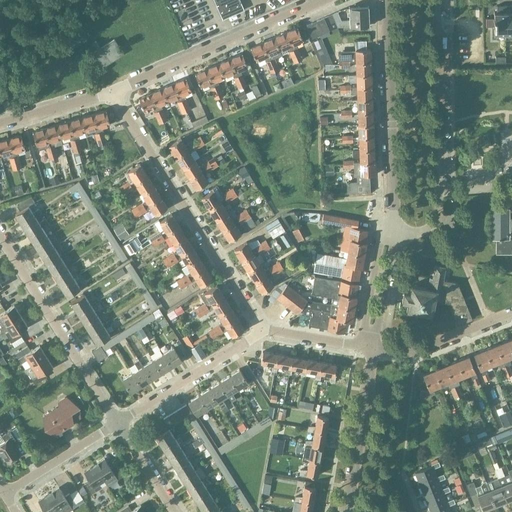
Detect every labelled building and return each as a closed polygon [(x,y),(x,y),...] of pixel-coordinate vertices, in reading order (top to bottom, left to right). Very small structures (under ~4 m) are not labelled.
[(214,0),(222,19),(244,10),(240,0),(214,0)] [(257,0),(263,11),(280,1),(279,0),(257,0)] [(511,32),(511,5),(496,5),(496,11),(494,11),(494,18),(493,18),(485,18),(485,26),(493,26),(494,26),(494,33),(511,32)] [(349,26),(369,25),(368,6),(349,6),(349,20),(349,26)] [(349,26),(349,20),(341,20),(337,12),(323,18),(329,30),(331,30),(333,34),(339,31),(337,27),(349,27),(349,26)] [(329,30),(323,18),(323,17),(306,25),(312,38),(329,30)] [(192,18),(192,31),(202,31),(202,18),(192,18)] [(292,57),(299,54),(297,48),(295,43),(303,40),(297,27),(285,32),(293,50),(289,51),(292,57)] [(281,55),(289,51),(293,50),(285,32),(274,37),(279,50),(281,55)] [(272,54),(279,50),(274,37),(262,42),(270,60),(274,58),(272,54)] [(88,55),(95,67),(97,70),(123,54),(114,39),(100,48),(95,40),(90,44),(95,51),(88,55)] [(276,64),(274,58),(270,60),(262,42),(250,47),(256,61),(264,57),(266,62),(266,61),(268,67),(276,64)] [(355,62),(370,62),(370,49),(338,50),(339,68),(344,68),(344,61),(349,60),(349,62),(355,62)] [(236,83),(244,80),(241,74),(242,74),(240,70),(247,66),(242,53),(230,58),(237,76),(234,78),(236,83)] [(299,54),(292,57),(294,63),(302,59),(299,54)] [(232,73),(234,78),(237,76),(230,58),(218,63),(224,77),(232,73)] [(356,75),(371,74),(370,62),(355,62),(356,75)] [(216,80),(224,77),(218,63),(207,69),(214,86),(218,84),(216,80)] [(276,64),(268,67),(271,73),(279,69),(276,64)] [(221,90),(218,84),(214,86),(207,69),(195,74),(200,87),(208,83),(210,88),(211,88),(213,93),(221,90)] [(356,75),(350,76),(350,82),(356,81),(356,87),(371,87),(371,74),(356,75)] [(180,108),(188,105),(185,99),(183,94),(191,91),(186,78),(174,83),(181,100),(178,102),(180,108)] [(244,80),(236,83),(239,89),(246,86),(244,80)] [(177,102),(178,102),(181,100),(174,83),(162,88),(168,101),(175,98),(177,102)] [(251,88),(257,98),(261,96),(255,86),(251,88)] [(357,100),(372,99),(371,87),(356,87),(350,88),(350,94),(357,94),(357,100)] [(0,101),(8,99),(5,88),(0,89),(0,101)] [(160,104),(168,101),(162,88),(151,93),(158,111),(162,109),(160,104)] [(242,102),(254,96),(251,89),(239,95),(242,102)] [(221,90),(213,93),(215,99),(223,96),(221,90)] [(165,115),(162,109),(158,111),(151,93),(139,98),(144,111),(152,108),(154,112),(157,118),(165,115)] [(357,112),(372,112),(372,99),(357,100),(357,112)] [(188,105),(180,108),(183,114),(190,110),(188,105)] [(96,140),(104,137),(103,131),(101,127),(110,124),(106,111),(93,114),(99,133),(95,134),(96,140)] [(358,125),(373,124),(372,112),(357,112),(358,125)] [(87,136),(95,134),(99,133),(93,114),(81,118),(85,131),(87,136)] [(327,115),(327,124),(339,123),(339,114),(327,115)] [(165,115),(157,118),(159,124),(167,120),(165,115)] [(204,115),(191,122),(194,128),(207,122),(204,115)] [(77,133),(85,131),(81,118),(69,121),(75,140),(79,138),(77,133)] [(80,144),(79,138),(75,140),(69,121),(57,125),(61,138),(69,136),(72,147),(80,144)] [(359,137),(373,137),(373,124),(358,125),(359,137)] [(53,141),(61,138),(57,125),(45,128),(50,147),(54,146),(53,141)] [(56,151),(54,146),(50,147),(45,128),(32,132),(37,150),(46,148),(48,154),(56,151)] [(11,164),(19,162),(16,151),(25,149),(21,135),(8,139),(14,157),(10,158),(11,164)] [(104,137),(96,140),(98,146),(106,143),(104,137)] [(195,140),(199,147),(204,144),(200,137),(195,140)] [(359,150),(374,149),(373,137),(359,137),(359,150)] [(199,147),(195,140),(190,143),(189,143),(185,146),(181,138),(169,146),(176,157),(192,147),(194,150),(199,147)] [(8,153),(10,158),(14,157),(8,139),(0,141),(0,155),(0,156),(8,153)] [(80,144),(72,147),(74,152),(82,150),(80,144)] [(190,153),(194,150),(192,147),(176,157),(182,168),(194,160),(190,153)] [(360,162),(375,162),(374,149),(359,150),(352,150),(352,157),(359,157),(360,162)] [(56,151),(48,154),(50,160),(58,157),(56,151)] [(199,165),(208,160),(204,153),(195,158),(199,165)] [(208,161),(213,168),(218,165),(214,158),(208,161)] [(205,168),(203,165),(199,167),(194,160),(182,168),(189,178),(205,168)] [(375,162),(360,162),(353,162),(353,160),(348,160),(348,167),(353,167),(354,176),(356,175),(369,175),(375,174),(375,162)] [(208,171),(213,168),(208,161),(203,165),(205,168),(189,178),(196,189),(208,182),(203,174),(207,172),(208,171)] [(19,162),(11,164),(13,170),(21,168),(19,162)] [(131,185),(147,175),(140,164),(128,172),(132,179),(128,182),(123,185),(127,192),(133,189),(131,185)] [(141,194),(154,186),(147,175),(131,185),(133,189),(134,190),(138,188),(141,194)] [(347,193),(372,192),(372,191),(370,191),(369,175),(356,175),(357,181),(347,182),(347,193)] [(73,185),(68,188),(71,193),(76,190),(82,187),(78,182),(73,185)] [(122,196),(127,192),(123,185),(118,188),(122,196)] [(144,207),(160,196),(154,186),(141,194),(146,200),(142,203),(144,207)] [(83,200),(88,197),(82,187),(76,190),(83,200)] [(228,192),(232,199),(237,195),(233,188),(228,192)] [(232,199),(228,192),(222,195),(218,197),(213,190),(201,198),(208,209),(224,198),(227,202),(232,199)] [(137,207),(141,214),(146,210),(147,210),(151,208),(155,215),(167,207),(160,196),(144,207),(142,203),(137,207)] [(22,225),(42,212),(39,209),(33,213),(29,206),(35,202),(32,197),(17,206),(21,211),(15,214),(22,225)] [(83,200),(89,211),(95,207),(88,197),(83,200)] [(223,205),(227,202),(224,198),(208,209),(215,219),(227,212),(223,205)] [(0,212),(10,212),(10,203),(0,202),(0,212)] [(96,220),(101,217),(95,207),(89,211),(96,220)] [(136,217),(141,214),(137,207),(131,210),(136,217)] [(508,209),(491,209),(491,227),(491,238),(496,238),(496,253),(508,253),(508,254),(510,254),(511,253),(511,209),(508,209)] [(48,223),(46,219),(49,216),(45,210),(42,212),(22,225),(28,235),(41,226),(42,227),(48,223)] [(251,217),(249,214),(246,210),(241,213),(246,220),(251,217)] [(227,212),(215,219),(222,230),(238,220),(236,216),(232,219),(227,212)] [(236,226),(246,220),(241,213),(236,216),(238,220),(222,230),(229,241),(241,233),(236,226)] [(162,235),(178,225),(171,214),(159,222),(164,229),(160,232),(155,235),(159,242),(164,239),(162,235)] [(322,222),(338,225),(340,217),(323,214),(322,222)] [(103,231),(108,227),(101,217),(96,220),(103,231)] [(277,218),(265,226),(269,232),(281,225),(277,218)] [(121,222),(114,227),(113,228),(120,240),(129,234),(121,222)] [(173,244),(185,236),(178,225),(162,235),(164,239),(165,239),(169,237),(173,244)] [(48,237),(42,227),(41,226),(28,235),(34,245),(48,237)] [(367,230),(351,227),(346,226),(341,251),(348,252),(364,255),(366,242),(365,242),(367,230)] [(109,241),(114,237),(108,227),(103,231),(109,241)] [(298,227),(292,230),(298,242),(304,239),(298,227)] [(248,237),(250,242),(260,238),(257,233),(248,237)] [(279,236),(286,247),(292,244),(285,233),(279,236)] [(154,246),(159,242),(155,235),(149,239),(154,246)] [(176,257),(192,247),(185,236),(173,244),(177,251),(173,253),(174,253),(168,257),(173,264),(178,260),(176,257)] [(41,255),(54,247),(48,237),(34,245),(41,255)] [(115,250),(121,247),(114,237),(109,241),(115,250)] [(133,239),(125,244),(131,253),(138,248),(133,239)] [(260,243),(265,250),(270,247),(266,240),(260,243)] [(265,250),(260,243),(255,247),(255,246),(251,249),(246,242),(234,249),(241,261),(257,250),(260,254),(265,250)] [(47,266),(60,257),(54,247),(41,255),(47,266)] [(122,260),(127,257),(121,247),(115,250),(122,260)] [(187,265),(199,257),(192,247),(176,257),(178,260),(182,258),(187,265)] [(260,254),(257,250),(241,261),(248,271),(260,263),(256,257),(260,254)] [(362,267),(364,255),(348,252),(347,259),(319,254),(315,272),(327,274),(328,273),(358,279),(360,267),(362,267)] [(53,276),(67,267),(60,257),(47,266),(53,276)] [(167,267),(173,264),(168,257),(163,260),(167,267)] [(189,278),(205,268),(199,257),(187,265),(181,268),(185,274),(187,274),(187,275),(189,278)] [(274,265),(278,272),(284,268),(279,262),(274,265)] [(271,272),(269,268),(268,268),(264,270),(260,263),(248,271),(255,282),(271,272)] [(132,278),(138,275),(132,265),(126,268),(132,278)] [(269,278),(278,272),(274,265),(269,268),(271,272),(255,282),(262,293),(274,285),(269,278)] [(455,282),(444,280),(443,280),(445,267),(434,265),(432,278),(429,278),(427,289),(411,286),(409,293),(403,292),(401,302),(407,303),(406,311),(432,316),(434,301),(440,302),(440,300),(447,301),(457,325),(471,319),(462,296),(456,282),(455,283),(455,282)] [(60,286),(73,277),(67,267),(53,276),(60,286)] [(182,278),(186,285),(192,282),(196,279),(200,287),(212,279),(205,268),(189,278),(187,275),(182,278)] [(139,288),(144,285),(138,275),(132,278),(139,288)] [(357,284),(341,281),(314,276),(311,294),(332,297),(331,305),(354,309),(356,296),(358,297),(360,284),(357,284)] [(73,277),(60,286),(66,296),(80,288),(73,277)] [(181,288),(186,285),(182,278),(176,281),(181,288)] [(281,302),(292,288),(287,284),(276,298),(281,302)] [(145,298),(151,295),(144,285),(139,288),(145,298)] [(205,303),(200,307),(204,314),(210,310),(207,307),(224,297),(217,286),(204,293),(200,296),(205,303)] [(286,306),(297,292),(292,288),(281,302),(286,306)] [(291,310),(302,296),(297,292),(286,306),(291,310)] [(77,314),(91,305),(84,294),(70,303),(77,314)] [(145,298),(152,309),(157,306),(151,295),(145,298)] [(296,314),(299,310),(307,300),(302,296),(291,310),(296,314)] [(218,315),(230,307),(224,297),(207,307),(210,310),(214,308),(218,315)] [(354,309),(331,305),(307,300),(299,310),(304,314),(310,315),(308,326),(343,332),(346,320),(351,321),(354,309)] [(165,311),(169,318),(184,309),(181,303),(165,311)] [(2,305),(0,306),(0,325),(2,327),(6,325),(5,325),(20,315),(14,305),(5,310),(2,305)] [(83,324),(97,315),(91,305),(77,314),(83,324)] [(199,317),(204,314),(200,307),(194,310),(199,317)] [(221,328),(237,318),(230,307),(218,315),(222,322),(218,324),(219,325),(221,328)] [(141,320),(145,325),(155,318),(152,313),(141,320)] [(20,315),(5,325),(6,325),(9,330),(5,333),(11,343),(21,336),(18,331),(27,326),(20,315)] [(90,334),(104,325),(97,315),(83,324),(90,334)] [(213,328),(218,335),(223,332),(227,329),(232,337),(244,329),(237,318),(221,328),(219,325),(213,328)] [(135,331),(145,325),(141,320),(131,326),(135,331)] [(97,344),(110,336),(104,325),(90,334),(97,344)] [(124,338),(135,331),(131,326),(121,333),(124,338)] [(212,338),(218,335),(213,328),(208,331),(212,338)] [(114,344),(124,338),(121,333),(111,339),(114,344)] [(104,350),(114,344),(111,339),(101,345),(104,350)] [(180,354),(186,350),(179,340),(174,344),(180,354)] [(508,358),(511,355),(511,350),(508,340),(497,345),(503,360),(505,366),(508,365),(510,364),(508,358)] [(197,360),(203,356),(199,350),(201,348),(198,343),(190,348),(197,360)] [(31,365),(46,356),(39,345),(30,351),(27,346),(15,353),(21,363),(27,359),(31,365)] [(91,351),(98,361),(107,355),(100,345),(91,351)] [(505,366),(503,360),(497,345),(485,349),(491,364),(497,362),(499,368),(502,367),(505,366)] [(163,353),(171,367),(182,360),(173,347),(163,353)] [(485,349),(473,354),(480,369),(482,375),(485,381),(490,379),(487,373),(485,367),(491,364),(485,349)] [(275,365),(277,354),(262,351),(260,362),(272,364),(272,371),(276,372),(277,365),(275,365)] [(161,373),(171,367),(163,353),(153,360),(161,373)] [(290,368),(292,357),(277,354),(275,365),(277,365),(286,367),(286,374),(291,375),(292,368),(290,368)] [(25,369),(35,384),(47,377),(44,372),(52,366),(46,356),(31,365),(22,371),(25,369)] [(469,356),(457,361),(463,376),(469,373),(472,379),(475,385),(480,383),(477,377),(475,371),(469,356)] [(304,370),(306,359),(292,357),(290,368),(292,368),(301,370),(301,376),(305,377),(306,371),(304,370)] [(319,373),(321,362),(306,359),(304,370),(306,371),(315,372),(315,379),(320,380),(321,373),(319,373)] [(151,380),(142,366),(138,360),(134,363),(138,369),(132,373),(141,386),(151,380)] [(151,380),(161,373),(153,360),(142,366),(151,380)] [(457,378),(463,376),(457,361),(446,365),(452,380),(454,386),(458,385),(460,384),(457,378)] [(334,383),(335,376),(336,376),(334,375),(335,365),(321,362),(319,373),(321,373),(330,375),(330,382),(334,383)] [(454,386),(452,380),(446,365),(435,370),(441,385),(446,382),(449,389),(451,388),(454,386)] [(239,369),(229,375),(237,389),(248,382),(251,379),(252,379),(244,366),(243,366),(239,369)] [(433,388),(441,385),(435,370),(423,375),(429,389),(426,390),(421,390),(415,389),(413,399),(420,399),(420,397),(425,397),(425,396),(427,396),(435,392),(433,388)] [(130,393),(141,386),(132,373),(122,379),(130,393)] [(232,392),(237,389),(229,375),(219,382),(227,395),(231,402),(236,399),(232,392)] [(222,399),(227,395),(219,382),(209,388),(217,402),(221,408),(226,405),(222,399)] [(207,408),(217,402),(209,388),(199,395),(207,408)] [(197,415),(207,408),(199,395),(188,402),(197,415)] [(80,417),(79,414),(78,407),(66,398),(59,402),(60,406),(57,408),(55,408),(52,410),(51,412),(44,416),(46,427),(55,433),(71,423),(71,419),(73,418),(76,420),(80,417)] [(187,417),(192,414),(186,405),(182,408),(187,417)] [(182,420),(187,417),(182,408),(177,411),(182,420)] [(178,422),(182,420),(177,411),(172,413),(178,422)] [(173,425),(178,422),(172,413),(168,416),(173,425)] [(192,414),(187,417),(193,427),(198,424),(192,414)] [(325,432),(328,417),(317,415),(315,426),(308,426),(307,431),(314,432),(314,430),(325,432)] [(169,428),(173,425),(168,416),(163,419),(169,428)] [(262,428),(272,421),(269,416),(258,422),(262,428)] [(252,434),(262,428),(258,422),(249,429),(252,434)] [(193,427),(200,437),(205,434),(198,424),(193,427)] [(161,447),(175,439),(168,429),(155,437),(161,447)] [(242,440),(252,434),(249,429),(238,435),(242,440)] [(477,437),(486,433),(484,429),(475,433),(477,437)] [(4,441),(0,444),(0,451),(7,463),(19,455),(13,445),(18,441),(11,430),(1,436),(4,441)] [(323,446),(325,432),(314,430),(314,432),(312,441),(306,441),(305,445),(311,447),(312,444),(323,446)] [(211,444),(205,434),(200,437),(206,448),(211,444)] [(231,447),(242,440),(238,435),(228,442),(231,447)] [(491,443),(489,438),(482,441),(484,446),(491,443)] [(168,458),(181,449),(175,439),(161,447),(168,458)] [(478,449),(484,446),(482,441),(475,444),(478,449)] [(221,454),(231,447),(228,442),(218,448),(221,454)] [(218,454),(211,444),(206,448),(213,457),(218,454)] [(303,455),(302,460),(309,461),(309,459),(320,461),(323,446),(312,444),(311,447),(305,445),(303,455)] [(174,468),(188,459),(181,449),(168,458),(174,468)] [(219,468),(224,465),(218,454),(213,457),(219,468)] [(107,486),(123,476),(115,464),(110,468),(104,459),(94,465),(103,480),(107,486)] [(181,478),(194,469),(188,459),(174,468),(181,478)] [(317,476),(320,461),(309,459),(309,461),(307,470),(300,470),(299,474),(307,476),(307,474),(317,476)] [(437,479),(436,477),(433,468),(439,466),(438,462),(431,465),(432,466),(415,473),(420,486),(437,479)] [(98,484),(103,480),(94,465),(84,472),(89,481),(84,484),(90,494),(100,488),(98,484)] [(231,474),(224,465),(219,468),(225,478),(231,474)] [(187,488),(201,479),(194,469),(181,478),(187,488)] [(237,485),(231,474),(225,478),(232,488),(237,485)] [(442,491),(441,490),(438,481),(444,478),(443,474),(436,477),(437,479),(420,486),(425,498),(442,491)] [(456,492),(463,488),(457,475),(450,479),(456,492)] [(511,481),(507,483),(504,476),(497,478),(500,486),(507,501),(511,498),(511,481)] [(507,501),(500,486),(497,478),(486,483),(489,490),(495,505),(507,501)] [(194,498),(207,490),(201,479),(187,488),(194,498)] [(477,495),(483,510),(495,505),(489,490),(486,483),(485,481),(482,482),(480,486),(475,488),(473,482),(465,485),(470,496),(476,493),(477,495)] [(239,498),(244,495),(237,485),(232,488),(239,498)] [(301,500),(312,502),(315,488),(304,486),(302,497),(295,497),(294,501),(301,502),(301,500)] [(447,504),(446,502),(443,493),(449,490),(448,487),(441,490),(442,491),(425,498),(430,511),(447,504)] [(59,511),(66,511),(72,508),(71,506),(76,503),(69,493),(64,496),(59,488),(48,494),(59,511)] [(200,508),(214,500),(207,490),(194,498),(200,508)] [(59,511),(48,494),(38,501),(43,509),(39,511),(59,511)] [(245,508),(250,505),(244,495),(239,498),(245,508)] [(447,504),(430,511),(450,511),(448,506),(454,503),(453,499),(446,502),(447,504)] [(202,511),(216,511),(220,510),(214,500),(200,508),(202,511)] [(310,511),(312,502),(301,500),(301,502),(300,511),(293,511),(292,511),(310,511)] [(235,511),(230,502),(222,506),(224,511),(235,511)]
